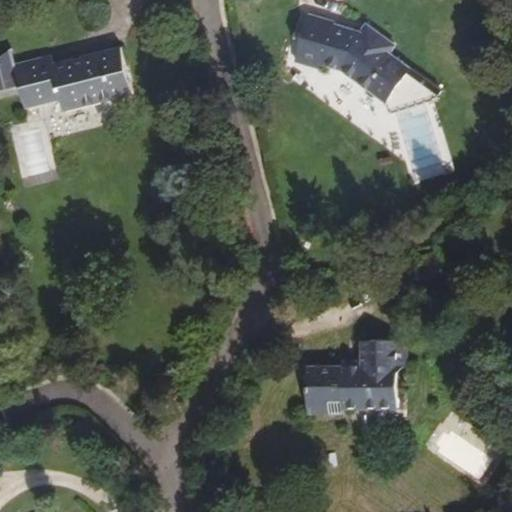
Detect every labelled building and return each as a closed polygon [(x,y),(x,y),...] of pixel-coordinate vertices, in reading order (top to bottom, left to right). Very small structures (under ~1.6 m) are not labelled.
[(327,57),(324,69),(346,76),(391,102),(414,67),(390,55),(396,45),(376,33),(371,42),(358,36),(337,30),(337,25),(310,16),(299,50),(327,57)] [(371,42),(376,33),(363,29),(358,36),(371,42)] [(134,96),(125,60),(94,68),(89,57),(54,65),(52,58),(15,68),(10,49),(0,55),(0,93),(19,90),(36,86),(42,106),(63,102),(68,113),(134,96)] [(94,68),(125,60),(122,49),(89,57),(94,68)] [(323,73),(324,69),(327,57),(299,50),(294,64),(323,73)] [(23,110),(42,106),(36,86),(19,90),(23,110)] [(49,177),(40,134),(26,136),(35,181),(49,177)] [(398,405),(398,365),(398,339),(360,339),(359,367),(306,366),(304,415),(346,416),(348,407),(398,405)] [(398,339),(398,365),(411,365),(410,339),(398,339)]
